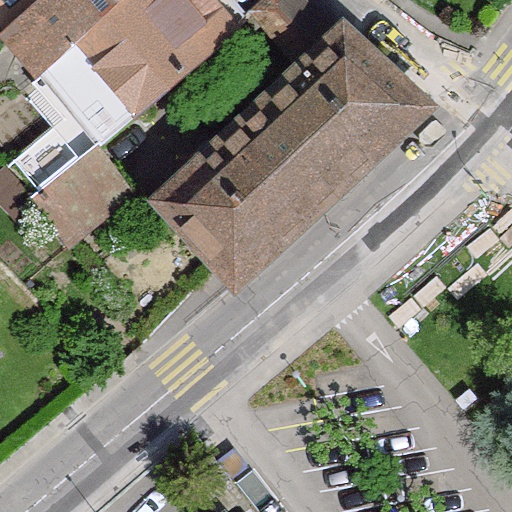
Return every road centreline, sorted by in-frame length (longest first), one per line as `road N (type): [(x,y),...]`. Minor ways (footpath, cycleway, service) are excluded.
road 1 (primary): [(34,511),(477,127)]
road 2 (residential): [(492,113),(340,0)]
